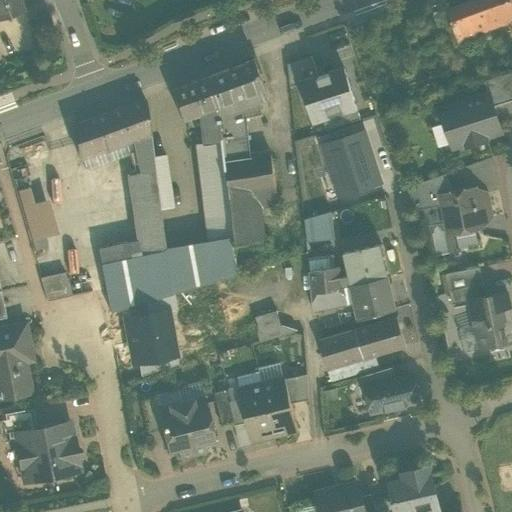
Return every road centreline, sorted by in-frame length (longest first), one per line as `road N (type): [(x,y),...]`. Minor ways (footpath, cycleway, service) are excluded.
road 1 (residential): [(123,500),(454,420)]
road 2 (secondary): [(348,0),(93,93)]
road 3 (residential): [(406,194),(454,420)]
road 4 (residential): [(123,500),(96,365)]
